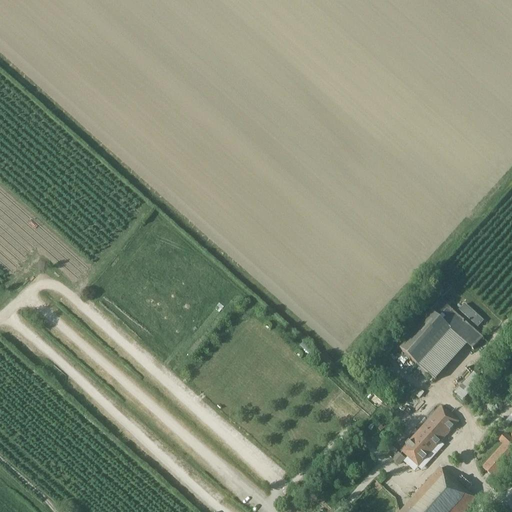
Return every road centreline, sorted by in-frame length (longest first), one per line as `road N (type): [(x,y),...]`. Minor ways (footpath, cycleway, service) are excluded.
road 1 (track): [(0,319),(32,288),(54,284),(268,472),(277,491),(273,511)]
road 2 (track): [(24,294),(268,508)]
road 3 (track): [(441,391),(477,422),(420,478),(400,477),(359,434),(344,430),(293,486),(277,491)]
road 4 (track): [(5,315),(224,511)]
road 5 (track): [(338,511),(511,316)]
